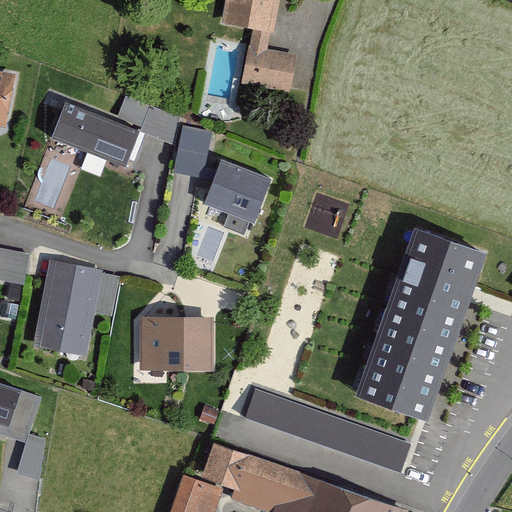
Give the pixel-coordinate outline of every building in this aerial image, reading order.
[(237,0),(236,16),(284,23),(286,0),(237,0)] [(255,83),(303,86),(305,52),(257,50),(255,83)] [(19,74),(0,70),(0,125),(9,127),(19,74)] [(119,119),(175,138),(183,113),(127,94),(119,119)] [(146,132),(70,101),(54,141),(130,172),(146,132)] [(204,176),(214,129),(185,123),(174,170),(204,176)] [(271,182),(225,164),(209,206),(256,224),(271,182)] [(490,253),(420,231),(405,280),(412,282),(373,403),(431,421),(472,293),(477,294),(490,253)] [(104,276),(57,267),(40,352),(65,357),(66,349),(89,353),(104,276)] [(218,373),(218,323),(152,323),(152,342),(162,355),(162,373),(218,373)] [(42,399),(0,386),(0,430),(29,440),(42,399)] [(418,449),(260,394),(250,424),(408,479),(418,449)] [(390,511),(223,450),(211,482),(241,493),(237,505),(255,511),(390,511)] [(220,511),(227,495),(189,482),(178,511),(220,511)]
